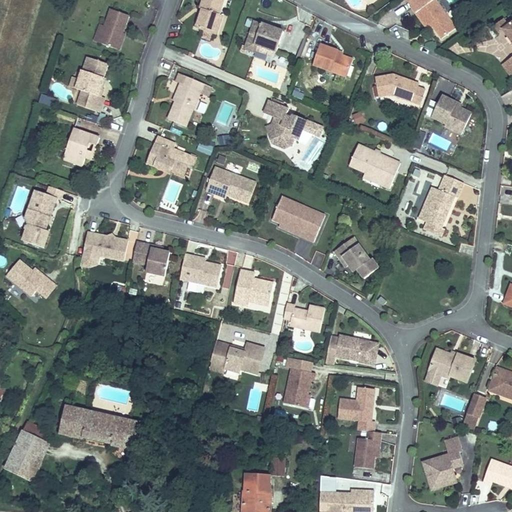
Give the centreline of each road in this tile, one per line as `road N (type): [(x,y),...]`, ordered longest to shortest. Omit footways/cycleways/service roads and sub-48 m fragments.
road 1 (residential): [(399,346),(356,303),(285,260),(122,206),(115,178),(168,0)]
road 2 (residential): [(314,0),(464,75),(494,107),(481,283),(467,314)]
road 3 (residential): [(397,507),(409,393),(399,346)]
road 4 (unknown): [(151,52),(271,102)]
